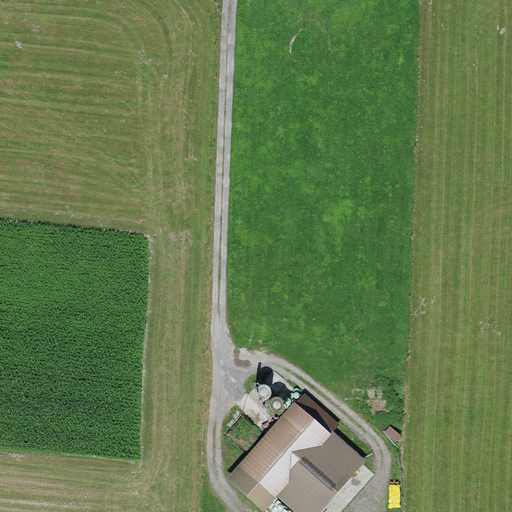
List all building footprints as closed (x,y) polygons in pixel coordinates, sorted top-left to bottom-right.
[(281,388),(284,383),(281,378),(276,376),(271,378),(269,383),(271,388),(276,391),(281,388)] [(258,388),(256,393),(258,398),(264,401),(269,398),(271,393),(269,388),(264,386),(258,388)] [(283,388),(280,394),(283,399),(288,401),(293,399),(296,394),(293,388),(288,386),(283,388)] [(293,409),(298,415),(240,481),(264,503),(276,490),(300,511),(312,511),(358,460),(327,432),(333,425),(304,397),(293,409)] [(270,401),(268,408),(271,414),(277,416),(283,413),(285,406),(282,400),(276,398),(270,401)]
